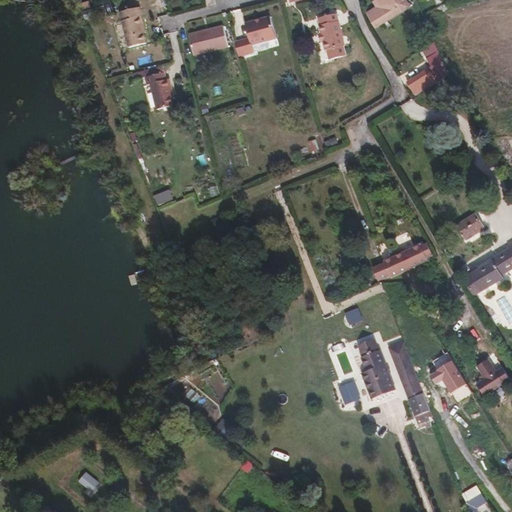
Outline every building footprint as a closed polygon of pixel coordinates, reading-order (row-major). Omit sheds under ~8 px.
[(408,9),(402,0),(380,0),(373,5),(376,10),(366,16),(375,30),(408,9)] [(145,28),(141,10),(122,15),(131,50),(148,45),(145,35),(143,28),(145,28)] [(345,47),(337,15),(320,19),(322,26),(321,26),(323,34),(322,34),(324,43),(326,50),(327,50),(329,50),(332,52),(333,59),(346,56),(343,47),(345,47)] [(278,39),(273,17),(263,19),(263,21),(259,22),(259,20),(248,23),(252,39),(237,42),(241,60),(245,59),(245,55),(256,53),(254,45),(270,41),(278,39)] [(229,47),(224,27),(191,35),(195,52),(210,48),(211,52),(229,47)] [(268,50),(271,44),(270,41),(254,45),(256,53),(268,50)] [(444,68),(438,60),(434,62),(440,71),(444,68)] [(415,96),(436,82),(429,71),(408,84),(415,96)] [(174,93),(170,80),(168,80),(166,74),(147,78),(149,85),(153,84),(160,110),(175,106),(171,94),(174,93)] [(168,183),(152,189),(158,205),(174,199),(168,183)] [(473,215),(457,226),(466,241),(484,229),(482,226),(474,214),(473,215)] [(420,268),(420,267),(434,261),(434,259),(440,257),(435,246),(429,248),(428,246),(411,253),(400,258),(391,262),(392,264),(380,270),(385,281),(397,276),(398,278),(420,268)] [(411,253),(409,250),(399,255),(400,258),(411,253)] [(502,278),(511,272),(511,251),(493,263),(495,265),(502,278)] [(502,278),(495,265),(477,275),(487,291),(504,281),(502,278)] [(358,309),(346,314),(351,325),(363,320),(358,309)] [(379,353),(375,342),(359,348),(363,358),(379,353)] [(407,354),(404,345),(388,351),(392,360),(407,354)] [(395,393),(380,352),(379,353),(363,358),(362,359),(368,374),(362,376),(372,401),(395,393)] [(430,414),(407,354),(392,360),(414,420),(430,414)] [(492,364),(482,369),(487,377),(482,380),(483,382),(477,385),(483,396),(489,393),(484,384),(500,374),(505,383),(510,380),(504,369),(497,373),(492,364)] [(489,393),(505,383),(500,374),(484,384),(489,393)] [(362,394),(354,375),(339,382),(347,400),(362,394)] [(100,481),(87,471),(81,479),(93,489),(100,481)] [(470,510),(485,501),(481,495),(466,503),(470,510)]
